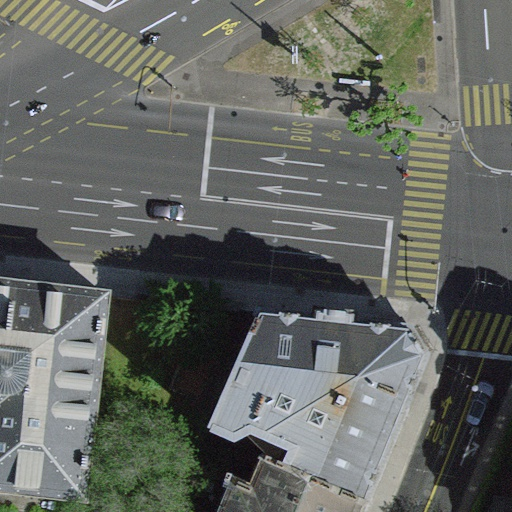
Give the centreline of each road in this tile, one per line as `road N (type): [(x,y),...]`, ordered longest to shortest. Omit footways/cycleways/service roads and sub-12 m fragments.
road 1 (secondary): [(501,216),(0,165)]
road 2 (tertiary): [(424,511),(486,359),(501,216)]
road 3 (tertiary): [(501,216),(485,0)]
